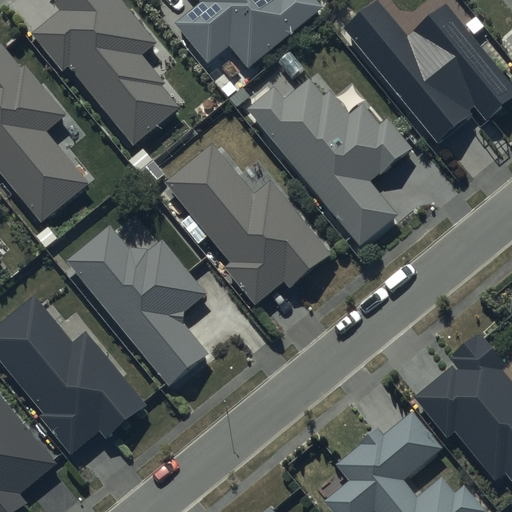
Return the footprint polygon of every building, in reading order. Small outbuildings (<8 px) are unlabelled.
[(157,42),(122,0),(60,0),(56,4),(62,11),(34,34),(65,73),(71,68),(135,146),(181,109),(162,86),(165,83),(142,55),(157,42)] [(200,0),(202,2),(177,22),(208,60),(229,43),(249,67),(323,6),(318,0),(200,0)] [(511,99),(511,85),(445,3),(407,35),(376,0),(344,27),(439,143),(474,115),(470,111),(476,106),(487,120),(511,99)] [(23,69),(2,44),(0,45),(0,170),(44,224),(91,183),(49,132),(69,115),(27,65),(23,69)] [(274,88),(248,110),(359,247),(399,215),(372,182),(412,149),(387,118),(379,123),(362,102),(349,113),(331,91),(323,97),(309,80),(284,100),(274,88)] [(213,143),(165,183),(231,263),(226,267),(257,306),(287,281),(292,288),(332,255),(272,181),(256,195),(213,143)] [(110,224),(65,262),(169,386),(208,354),(183,323),(185,312),(207,294),(162,239),(148,250),(130,248),(110,224)] [(36,296),(0,326),(0,358),(44,414),(41,416),(73,455),(102,431),(106,437),(147,404),(89,333),(77,343),(36,296)] [(507,365),(479,332),(450,357),(457,366),(417,399),(450,438),(457,432),(496,481),(505,474),(511,482),(511,381),(502,370),(507,365)] [(60,464),(0,391),(0,511),(16,511),(28,502),(22,495),(60,464)] [(445,448),(414,411),(386,435),(379,427),(361,443),(363,445),(339,465),(351,480),(326,501),(334,511),(373,511),(375,511),(376,511),(485,511),(486,511),(464,485),(454,493),(441,478),(420,496),(407,481),(445,448)]
